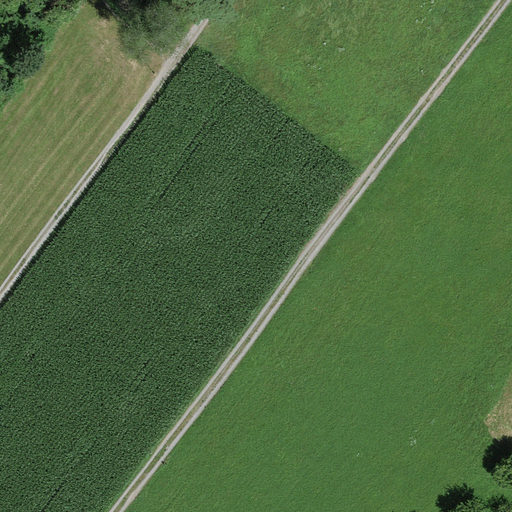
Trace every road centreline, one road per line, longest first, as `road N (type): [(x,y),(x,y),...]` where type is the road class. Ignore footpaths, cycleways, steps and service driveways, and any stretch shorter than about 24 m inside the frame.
road 1 (track): [(116,511),(505,0)]
road 2 (track): [(217,0),(0,297)]
